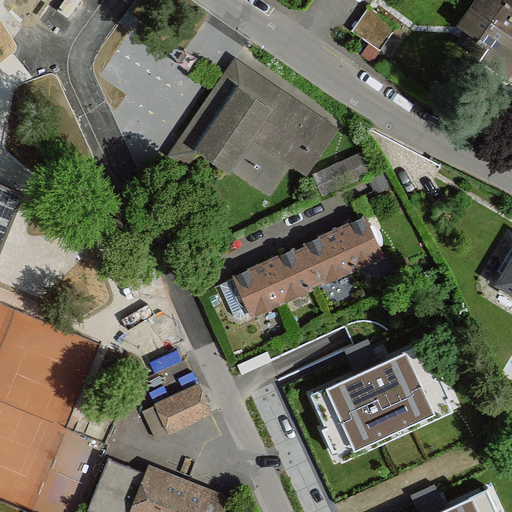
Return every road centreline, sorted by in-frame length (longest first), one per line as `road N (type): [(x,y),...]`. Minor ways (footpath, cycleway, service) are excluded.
road 1 (residential): [(281,511),(83,79),(84,51),(120,0)]
road 2 (residential): [(511,176),(369,102),(224,0)]
